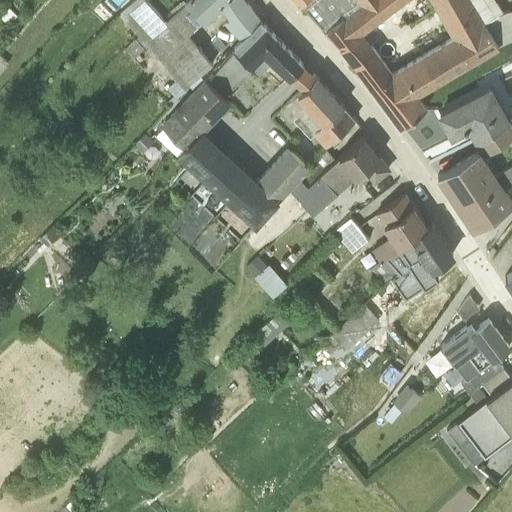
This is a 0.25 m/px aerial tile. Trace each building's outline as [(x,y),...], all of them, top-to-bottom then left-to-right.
[(120,19),(139,0),(123,0),(113,11),(120,19)] [(260,25),(238,0),(191,0),(184,7),(185,8),(166,26),(165,24),(163,25),(140,0),(139,0),(120,19),(118,20),(174,83),(166,90),(176,100),(188,89),(199,79),(212,66),(188,40),(218,14),(228,25),(224,29),(240,44),(260,25)] [(309,0),(300,8),(340,51),(400,132),(427,111),(418,100),(498,52),(469,0),(309,0)] [(469,0),(498,52),(511,45),(511,11),(503,16),(493,0),(469,0)] [(260,25),(240,44),(206,84),(224,102),(255,71),(278,91),(288,82),(302,69),(260,25)] [(134,45),(124,54),(133,64),(143,55),(134,45)] [(315,79),(302,69),(288,82),(301,95),(315,79)] [(176,157),(201,133),(203,135),(230,107),(224,102),(206,84),(204,82),(203,83),(199,79),(188,89),(192,93),(160,127),(162,129),(155,137),(176,157)] [(326,151),(355,124),(315,79),(301,95),(286,112),(296,121),(313,138),(326,151)] [(509,124),(491,90),(439,118),(451,140),(469,131),(476,144),(508,124),(509,124)] [(146,98),(137,106),(149,120),(158,112),(146,98)] [(313,138),(296,121),(293,124),(310,143),(313,138)] [(437,181),(455,208),(497,181),(484,161),(511,142),(511,130),(508,124),(476,144),(473,146),(479,156),(437,181)] [(153,142),(144,133),(133,145),(142,153),(153,142)] [(254,230),(289,193),(309,172),(287,150),(257,184),(203,135),(201,133),(176,157),(254,230)] [(325,155),(309,172),(289,193),(312,221),(363,176),(372,187),(389,174),(363,142),(336,165),(325,155)] [(511,171),(497,181),(455,208),(473,235),(511,208),(511,203),(505,194),(511,188),(511,171)] [(380,266),(427,232),(406,199),(375,220),(390,242),(372,254),(380,266)] [(350,221),(334,238),(351,258),(368,244),(350,221)] [(40,236),(48,244),(61,230),(53,223),(40,236)] [(421,282),(452,261),(431,229),(427,232),(380,266),(371,273),(384,289),(409,265),(421,282)] [(267,271),(257,260),(245,271),(271,301),(285,289),(268,270),(267,271)] [(322,348),(332,358),(341,349),(347,355),(379,325),(372,317),(385,304),(377,296),(322,348)] [(469,301),(457,317),(463,326),(479,313),(469,301)] [(251,342),(262,354),(297,321),(286,309),(251,342)] [(509,353),(488,324),(475,333),(471,328),(441,351),(466,385),(461,389),(469,399),(503,373),(495,364),(509,353)] [(138,342),(123,360),(138,372),(153,354),(138,342)] [(511,385),(503,373),(469,399),(478,411),(511,387),(511,385)] [(458,426),(484,461),(511,440),(511,387),(478,411),(458,426)] [(407,390),(394,406),(406,415),(418,400),(407,390)] [(482,464),(455,429),(447,436),(474,470),(482,464)] [(204,430),(185,447),(195,458),(200,453),(198,451),(212,439),(204,430)]
